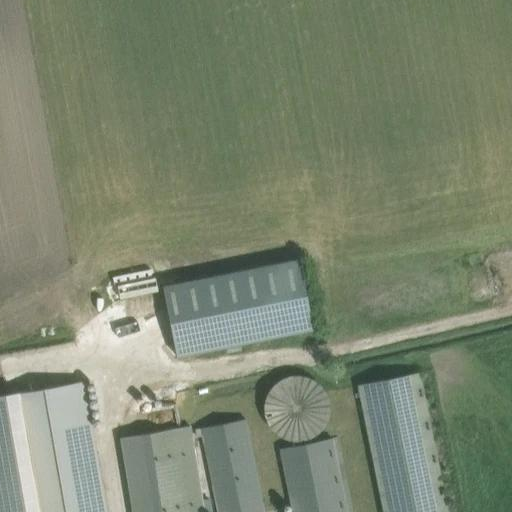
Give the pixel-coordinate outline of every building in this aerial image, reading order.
[(163,286),(177,356),(314,329),(300,258),(163,286)] [(264,405),(264,408),(264,411),(265,414),(265,417),(266,420),(267,422),(269,425),(270,427),(272,430),(274,432),(276,434),(279,435),(281,437),(284,438),(286,439),(289,440),(292,441),(295,441),(298,441),(301,441),(303,441),(306,440),(309,439),(312,438),(314,437),(317,435),(319,433),(321,431),(323,429),(325,427),(326,424),(328,422),(329,419),(329,416),(330,413),(330,410),(330,407),(330,405),(330,402),(329,399),(328,396),(327,394),(325,391),(324,389),(322,387),(320,385),(318,383),(316,381),(313,379),(311,378),(308,377),(305,376),(302,376),(300,375),(297,375),(294,375),(291,376),(288,376),(286,377),(283,379),(280,380),(278,381),(276,383),(274,385),(272,387),(270,389),(269,392),(267,394),(266,397),(265,400),(265,403),(264,405)] [(448,511),(421,375),(359,387),(384,511),(347,511),(333,439),(280,449),(292,511),(448,511)] [(0,395),(0,511),(105,511),(83,381),(0,395)] [(203,428),(219,511),(264,511),(246,419),(203,428)] [(204,511),(191,426),(125,437),(137,511),(204,511)]
